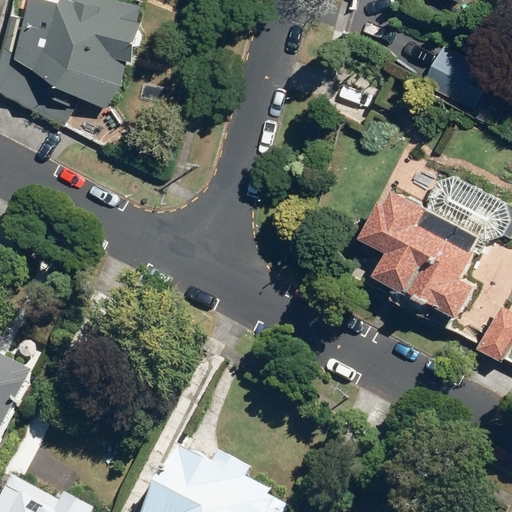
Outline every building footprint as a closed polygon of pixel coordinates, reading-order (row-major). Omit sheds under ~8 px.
[(58,0),(56,0),(30,0),(17,57),(74,86),(106,108),(125,59),(132,60),(145,21),(134,17),(137,5),(118,0),(58,0)] [(492,68),(447,45),(427,83),(473,106),(492,68)] [(389,202),(383,199),(363,237),(390,251),(379,271),(463,316),(480,283),(467,276),(489,236),(397,187),(389,202)] [(511,352),(511,306),(506,304),(483,346),(508,360),(511,352)] [(0,435),(31,372),(0,356),(0,435)] [(150,511),(290,511),(294,507),(273,496),(276,490),(251,478),(255,470),(221,453),(215,464),(184,448),(150,511)] [(62,504),(12,478),(0,501),(0,511),(97,511),(67,495),(62,504)]
